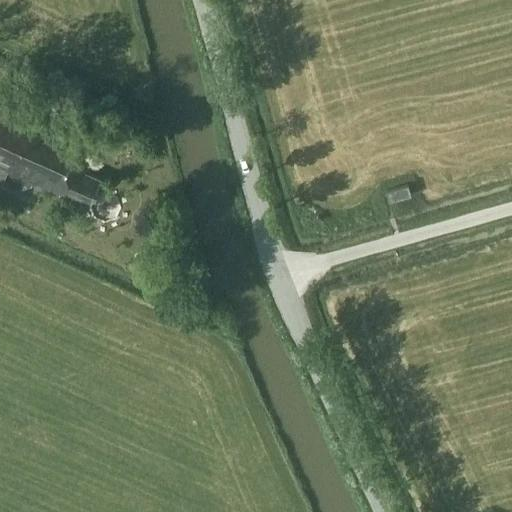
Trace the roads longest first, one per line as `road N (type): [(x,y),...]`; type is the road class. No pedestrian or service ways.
road 1 (tertiary): [(386,511),(279,281),(204,0)]
road 2 (track): [(0,197),(111,246)]
